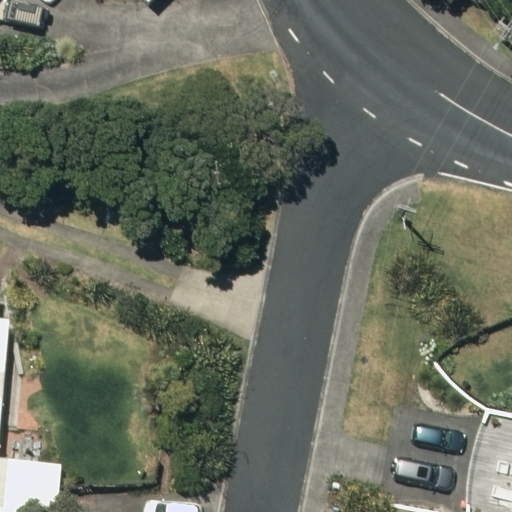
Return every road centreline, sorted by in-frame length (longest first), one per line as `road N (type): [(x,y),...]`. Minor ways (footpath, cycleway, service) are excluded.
road 1 (residential): [(258,511),(323,180),(384,52)]
road 2 (residential): [(511,136),(453,105),(384,52)]
